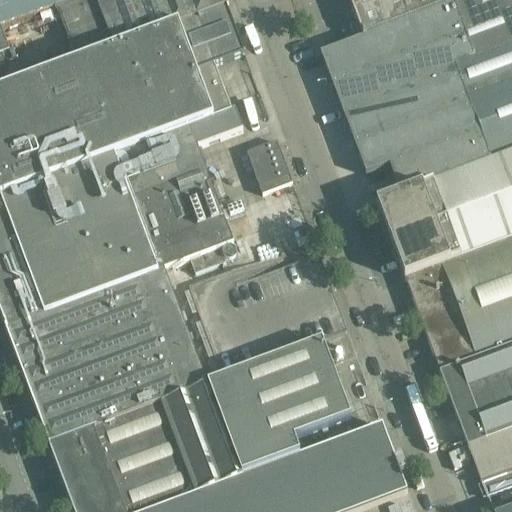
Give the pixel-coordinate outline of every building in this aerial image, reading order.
[(0,0),(0,29),(81,0),(0,0)] [(77,66),(115,52),(179,28),(227,10),(222,0),(81,0),(56,10),(77,66)] [(379,0),(348,0),(363,40),(363,41),(391,31),(379,0)] [(409,0),(379,0),(391,31),(417,21),(409,0)] [(439,0),(409,0),(417,21),(443,11),(439,0)] [(468,0),(439,0),(443,11),(456,6),(469,1),(468,0)] [(511,0),(472,0),(469,1),(456,6),(467,36),(477,61),(458,69),(460,73),(471,102),(482,132),(494,163),(511,156),(511,0)] [(363,40),(320,56),(332,87),(467,36),(456,6),(443,11),(417,21),(391,31),(363,41),(363,40)] [(115,52),(78,67),(114,160),(191,131),(232,114),(214,69),(244,57),(227,11),(196,22),(179,28),(115,52)] [(0,30),(0,56),(8,54),(0,30)] [(467,36),(332,87),(342,113),(343,117),(460,73),(458,69),(477,61),(467,36)] [(0,95),(0,199),(1,202),(114,160),(78,67),(77,67),(0,95)] [(460,73),(343,117),(354,146),(471,102),(460,73)] [(471,102),(354,146),(365,176),(482,132),(471,102)] [(232,114),(191,131),(198,151),(243,134),(236,113),(232,114)] [(191,131),(114,160),(159,275),(166,273),(191,263),(195,276),(226,264),(221,252),(234,247),(198,151),(191,131)] [(482,132),(365,176),(366,177),(390,168),(401,198),(402,198),(494,163),(482,132)] [(277,144),(247,155),(263,197),(293,186),(277,144)] [(401,198),(378,207),(406,282),(442,268),(511,242),(511,156),(494,163),(402,198),(401,198)] [(159,275),(114,160),(1,202),(44,319),(159,276),(159,275)] [(1,202),(0,202),(0,311),(7,332),(44,319),(1,202)] [(225,211),(228,220),(242,215),(238,206),(225,211)] [(511,242),(442,268),(476,362),(511,348),(511,242)] [(231,275),(189,291),(223,382),(348,336),(320,258),(315,245),(279,258),(278,258),(278,257),(231,275)] [(406,282),(441,375),(476,362),(442,268),(406,282)] [(7,332),(6,333),(26,387),(35,409),(171,358),(185,396),(208,388),(166,273),(159,275),(159,276),(44,319),(7,332)] [(223,382),(208,388),(242,479),(301,458),(295,441),(351,421),(322,345),(223,382)] [(511,348),(476,362),(441,375),(468,450),(511,433),(511,348)] [(94,430),(160,405),(185,396),(171,358),(35,409),(49,447),(94,430)] [(195,498),(242,479),(208,388),(185,396),(160,405),(195,498)] [(94,430),(124,511),(157,511),(195,498),(160,405),(94,430)] [(242,479),(195,498),(157,511),(360,511),(407,494),(383,428),(301,458),(242,479)] [(49,447),(73,511),(124,511),(94,430),(49,447)] [(511,433),(468,450),(482,488),(487,499),(511,489),(511,433)]
